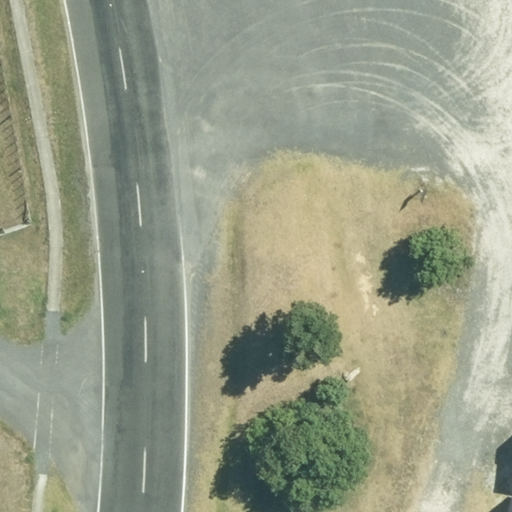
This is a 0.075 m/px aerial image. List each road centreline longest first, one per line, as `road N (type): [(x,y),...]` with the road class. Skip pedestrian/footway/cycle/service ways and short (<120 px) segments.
road 1 (track): [(493,0),(509,370),(462,511)]
road 2 (secondary): [(86,0),(116,143),(108,511)]
